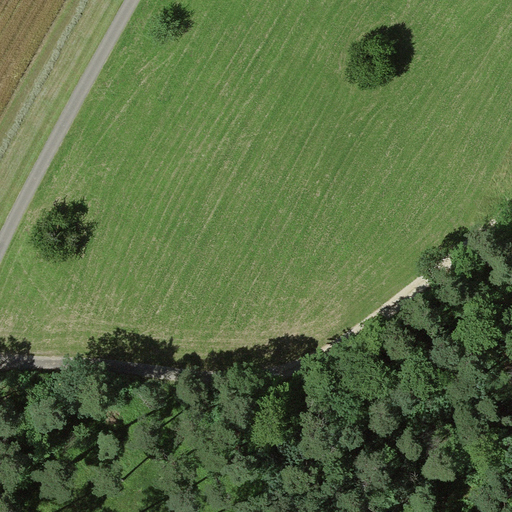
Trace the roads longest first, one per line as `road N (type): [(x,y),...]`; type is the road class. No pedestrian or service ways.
road 1 (track): [(511,212),(354,334),(235,377),(0,360)]
road 2 (track): [(0,258),(67,107),(132,0)]
